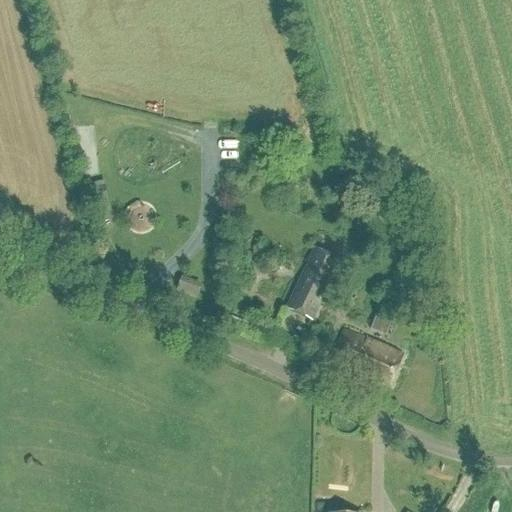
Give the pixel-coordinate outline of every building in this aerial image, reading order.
[(168,258),(174,247),(161,240),(156,252),(168,258)] [(284,309),(310,321),(339,262),(314,249),(284,309)] [(195,298),(199,287),(180,280),(176,291),(195,298)] [(389,387),(402,357),(385,348),(358,338),(343,333),(329,366),(356,378),(359,371),(371,376),(370,379),(389,387)] [(473,499),(484,490),(476,481),(465,490),(473,499)]
